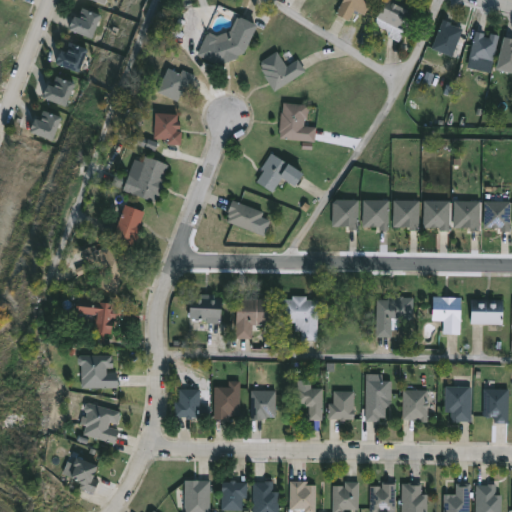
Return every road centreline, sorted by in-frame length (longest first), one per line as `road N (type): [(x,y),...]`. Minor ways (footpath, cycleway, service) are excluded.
road 1 (residential): [(241,116),(164,306),(147,450),(109,511)]
road 2 (residential): [(511,452),(147,450)]
road 3 (residential): [(511,364),(162,357)]
road 4 (residential): [(511,266),(180,267)]
road 5 (residential): [(52,0),(0,140)]
